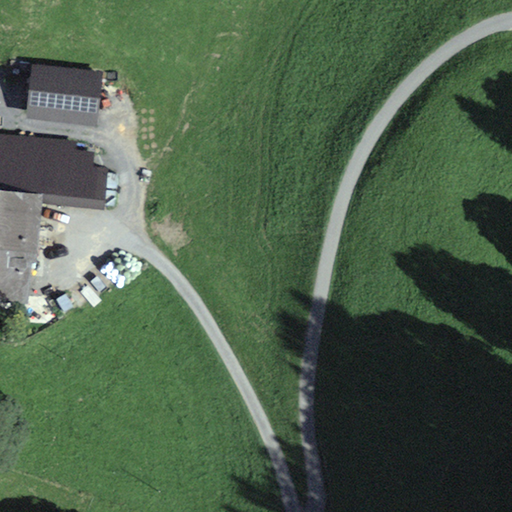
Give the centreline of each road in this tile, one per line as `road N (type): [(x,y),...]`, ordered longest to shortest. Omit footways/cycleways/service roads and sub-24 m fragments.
road 1 (unclassified): [(321,511),(311,355),(323,277),(356,176),(386,113),(452,46),(511,25)]
road 2 (unknown): [(312,511),(245,349),(142,240)]
